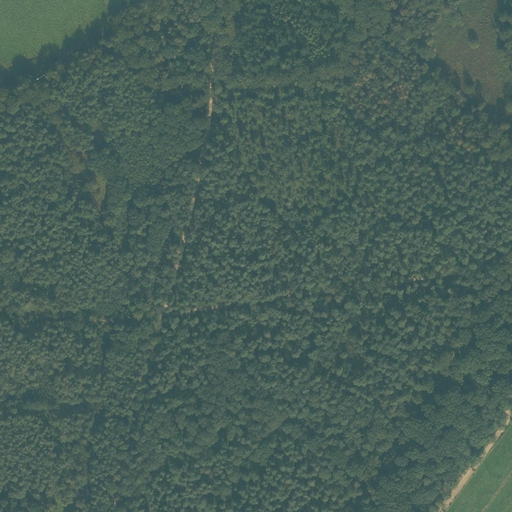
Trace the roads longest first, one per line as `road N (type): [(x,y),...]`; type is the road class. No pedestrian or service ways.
road 1 (track): [(165,312),(511,261)]
road 2 (track): [(165,312),(224,0)]
road 3 (track): [(111,511),(165,312)]
road 4 (track): [(443,360),(508,414),(436,511)]
road 5 (track): [(0,309),(110,319),(165,312)]
